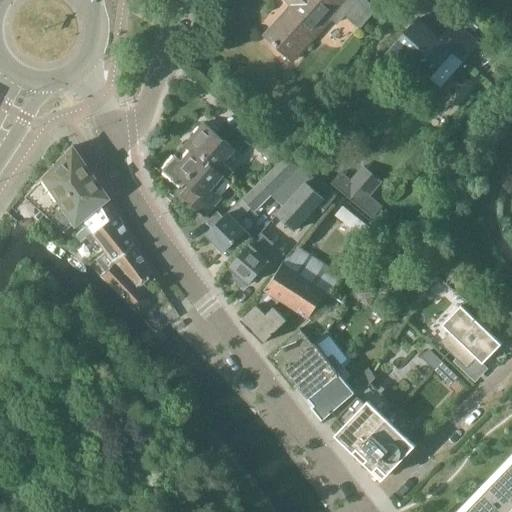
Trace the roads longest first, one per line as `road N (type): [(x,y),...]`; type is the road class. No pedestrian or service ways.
road 1 (residential): [(364,508),(135,206),(112,138)]
road 2 (residential): [(364,508),(511,364)]
road 3 (residential): [(112,138),(144,113),(185,0)]
